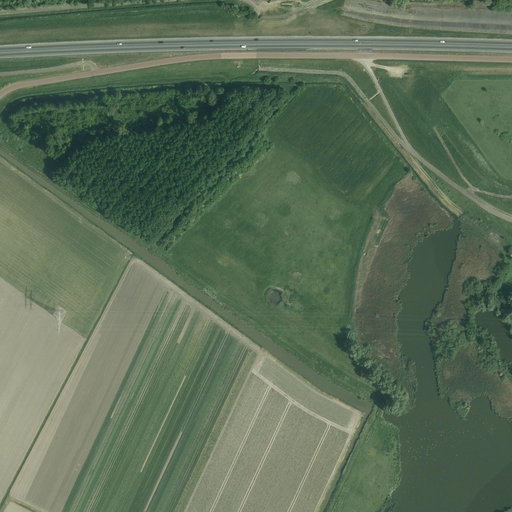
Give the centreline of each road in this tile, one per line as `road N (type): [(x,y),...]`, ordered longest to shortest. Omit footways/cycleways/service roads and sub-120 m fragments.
road 1 (trunk): [(511,43),(0,50)]
road 2 (trunk): [(0,55),(511,49)]
road 3 (tertiary): [(0,95),(220,55),(359,55)]
road 4 (track): [(154,246),(284,96),(284,88),(232,90)]
road 5 (track): [(232,90),(122,91),(19,105),(0,127)]
road 6 (track): [(232,90),(202,113),(76,141),(46,175)]
road 7 (track): [(296,0),(329,13),(490,24)]
road 8 (track): [(367,68),(469,191)]
road 9 (tertiary): [(511,59),(359,55)]
road 10 (track): [(46,175),(154,246)]
